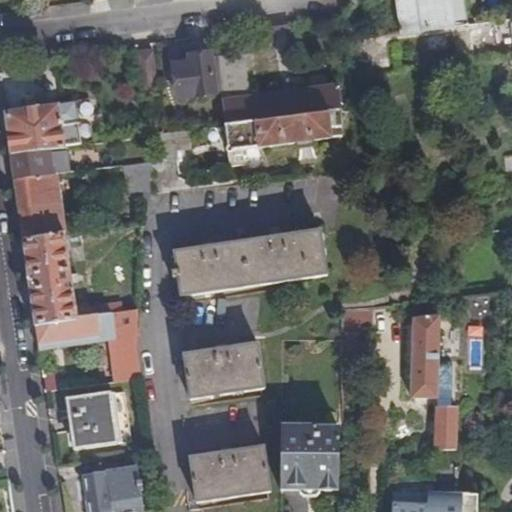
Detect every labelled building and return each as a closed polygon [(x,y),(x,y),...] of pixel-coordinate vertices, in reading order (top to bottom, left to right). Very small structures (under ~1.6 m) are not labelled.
[(398,0),(404,34),(452,28),(448,0),(398,0)] [(448,0),(452,28),(466,26),(462,0),(448,0)] [(159,88),(154,54),(138,57),(143,90),(159,88)] [(216,91),(211,56),(211,54),(190,57),(190,63),(175,65),(180,98),(216,93),(216,91)] [(218,59),(217,55),(211,56),(216,91),(222,91),(218,59)] [(227,126),(342,111),(338,86),(251,97),(245,55),(218,59),(222,91),(227,126)] [(5,112),(11,152),(50,148),(83,144),(80,121),(63,124),(60,104),(5,112)] [(341,135),(342,111),(227,126),(229,151),(341,135)] [(165,134),(161,134),(164,159),(177,157),(177,153),(193,152),(190,131),(165,134)] [(11,152),(36,324),(78,318),(58,173),(53,173),(50,148),(11,152)] [(155,161),(129,163),(131,190),(152,189),(152,175),(156,175),(155,161)] [(474,197),(475,212),(485,211),(484,197),(474,197)] [(203,247),(174,251),(177,271),(173,272),(173,277),(178,276),(181,295),(327,274),(321,231),(282,236),(281,232),(270,234),(270,238),(214,246),(213,242),(203,244),(203,247)] [(343,339),(342,369),(367,369),(367,343),(362,343),(362,332),(353,331),(353,326),(362,326),(362,307),(344,309),(343,339)] [(116,380),(142,377),(137,344),(139,309),(78,318),(36,324),(39,341),(114,332),(115,340),(110,341),(116,380)] [(440,316),(414,319),(411,398),(437,398),(440,316)] [(216,349),(184,354),(191,398),(265,388),(258,343),(226,348),(225,345),(215,346),(216,349)] [(124,391),(68,399),(75,448),(132,439),(124,391)] [(435,451),(456,450),(458,408),(436,408),(435,451)] [(281,490),(339,491),(341,426),(315,426),(315,425),(282,425),(281,490)] [(222,453),(190,459),(197,502),(271,492),(264,447),(232,452),(232,448),(221,449),(222,453)] [(435,466),(435,480),(434,492),(394,490),(392,511),(462,511),(462,506),(456,506),(456,495),(458,467),(437,466),(435,466)] [(137,467),(86,474),(92,511),(132,511),(132,510),(144,509),(137,467)] [(478,511),(479,496),(456,495),(456,506),(462,506),(462,511),(478,511)]
